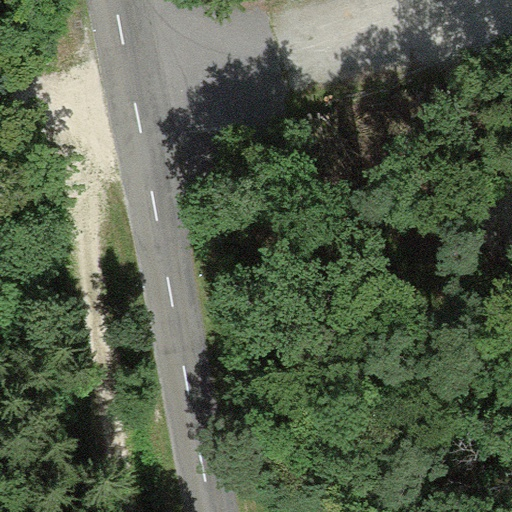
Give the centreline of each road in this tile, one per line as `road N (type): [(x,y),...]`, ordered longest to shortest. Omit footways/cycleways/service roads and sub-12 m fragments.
road 1 (tertiary): [(104,0),(202,511)]
road 2 (track): [(0,83),(122,115),(460,93),(511,77)]
road 3 (track): [(113,511),(81,230),(91,174),(126,138)]
